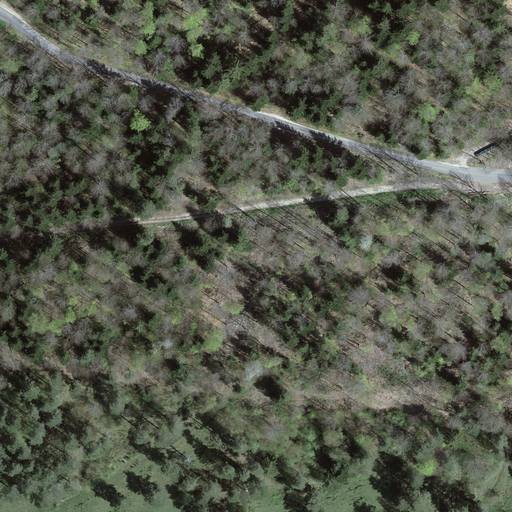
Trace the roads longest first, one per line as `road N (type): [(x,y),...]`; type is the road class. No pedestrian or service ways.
road 1 (unclassified): [(511,176),(456,173),(141,84),(56,55),(0,15)]
road 2 (track): [(494,176),(481,184),(0,240)]
